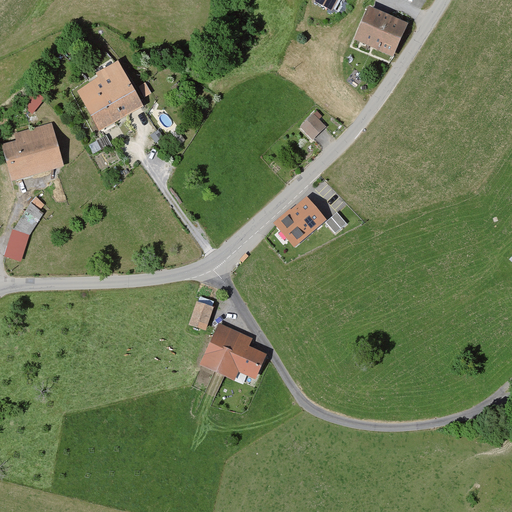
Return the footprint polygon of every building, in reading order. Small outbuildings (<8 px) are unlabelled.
[(315,0),(332,10),(337,0),(315,0)] [(407,25),(369,8),(355,40),(393,56),(407,25)] [(101,81),(80,93),(101,129),(141,106),(117,64),(98,74),(101,81)] [(146,82),(140,85),(145,96),(151,93),(146,82)] [(35,92),(24,105),(32,113),(44,100),(35,92)] [(314,115),(301,127),(312,139),(325,127),(314,115)] [(17,143),(3,147),(13,180),(61,166),(50,126),(15,135),(17,143)] [(306,198),(275,225),(294,247),(325,221),(306,198)] [(31,204),(13,232),(28,237),(43,214),(31,204)] [(346,224),(337,213),(326,222),(336,233),(346,224)] [(13,232),(5,256),(21,261),(28,237),(13,232)] [(215,307),(198,301),(189,324),(206,330),(215,307)] [(253,337),(219,323),(201,365),(235,379),(239,371),(257,379),(267,353),(249,345),(253,337)]
